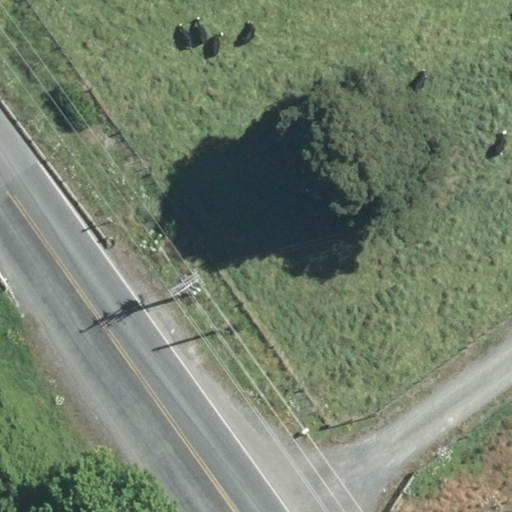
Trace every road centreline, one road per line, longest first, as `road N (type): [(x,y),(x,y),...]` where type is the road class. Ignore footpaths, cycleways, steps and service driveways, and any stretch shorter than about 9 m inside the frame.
road 1 (secondary): [(231,511),(0,178)]
road 2 (unknown): [(345,511),(511,390)]
